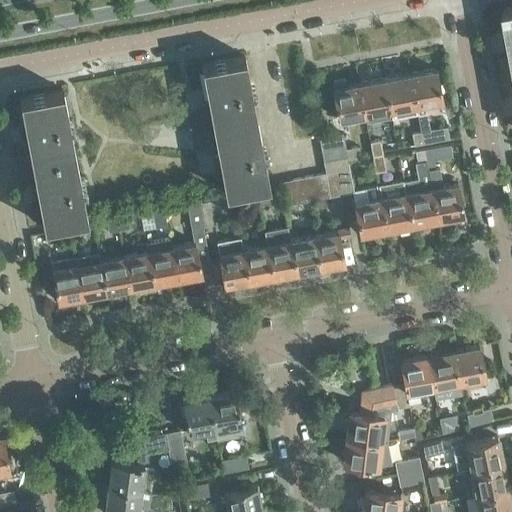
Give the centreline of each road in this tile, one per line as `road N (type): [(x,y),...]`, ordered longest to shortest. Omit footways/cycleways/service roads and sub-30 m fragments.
road 1 (residential): [(0,69),(374,0)]
road 2 (residential): [(511,285),(459,0)]
road 3 (residential): [(36,380),(281,337)]
road 4 (residential): [(281,337),(511,291)]
road 5 (secondary): [(0,37),(195,0)]
road 6 (residential): [(36,380),(0,192)]
road 7 (residential): [(314,511),(281,337)]
road 8 (residential): [(61,511),(36,380)]
